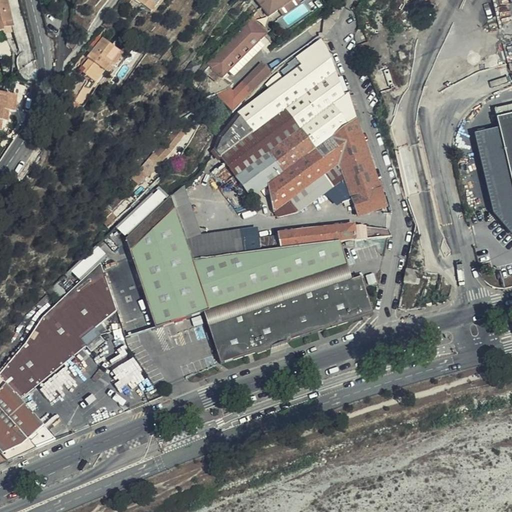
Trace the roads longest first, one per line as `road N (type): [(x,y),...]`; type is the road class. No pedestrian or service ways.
road 1 (tertiary): [(47,511),(269,422),(511,346)]
road 2 (tertiary): [(379,341),(208,399),(0,487)]
road 3 (residential): [(355,0),(335,34),(398,221),(379,341)]
road 4 (tertiary): [(511,305),(379,341)]
